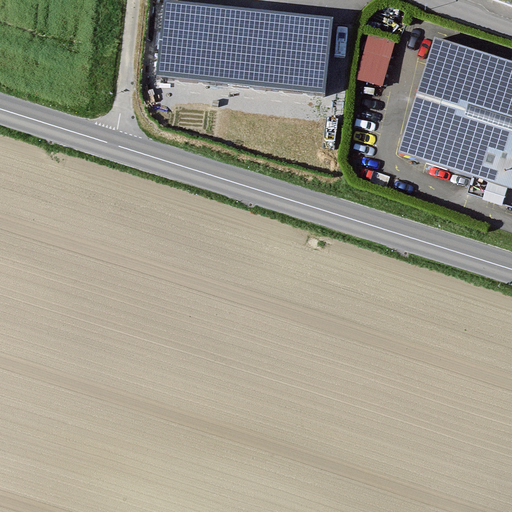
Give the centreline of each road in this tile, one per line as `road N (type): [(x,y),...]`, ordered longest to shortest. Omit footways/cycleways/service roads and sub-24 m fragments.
road 1 (secondary): [(511,270),(0,108)]
road 2 (track): [(133,0),(117,146)]
